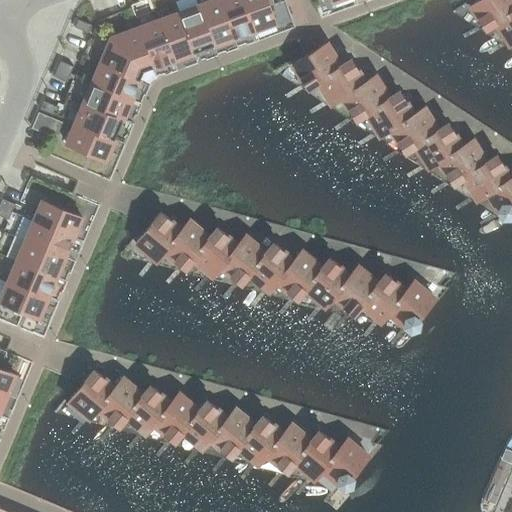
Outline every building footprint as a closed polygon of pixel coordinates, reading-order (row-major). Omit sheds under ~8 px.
[(233,38),(219,0),(213,0),(198,6),(213,45),(233,38)] [(253,30),(242,0),(219,0),(233,38),(253,30)] [(242,0),(253,30),(274,23),(265,0),(242,0)] [(511,0),(477,0),(469,5),(484,28),(511,10),(511,0)] [(213,45),(198,6),(178,13),(192,53),(213,45)] [(508,44),(511,41),(511,10),(484,28),(484,29),(494,23),(508,44)] [(192,53),(178,13),(157,21),(172,60),(192,53)] [(77,20),(74,27),(86,33),(90,26),(77,20)] [(172,60),(157,21),(115,36),(117,41),(115,43),(142,71),(172,60)] [(99,64),(138,81),(142,71),(115,43),(113,44),(109,42),(99,64)] [(325,43),(304,56),(291,64),(306,88),(350,60),(349,59),(339,65),(325,43)] [(363,81),(350,60),(306,88),(306,89),(317,82),(330,104),(374,76),(374,75),(363,81)] [(69,74),(72,67),(59,62),(56,69),(69,74)] [(138,81),(99,64),(91,84),(130,101),(138,81)] [(56,69),(53,76),(66,82),(69,74),(56,69)] [(341,98),(354,120),(398,92),(398,91),(388,97),(374,76),(330,104),(331,104),(341,98)] [(121,121),(130,101),(91,84),(82,104),(121,121)] [(354,120),(355,120),(365,114),(379,136),(423,108),(422,107),(412,114),(398,92),(354,120)] [(52,114),(55,107),(42,101),(39,109),(52,114)] [(121,121),(82,104),(74,124),(113,140),(121,121)] [(436,129),(423,108),(379,136),(389,130),(403,152),(447,124),(447,123),(436,129)] [(38,113),(31,128),(55,139),(62,123),(50,118),(38,113)] [(104,161),(113,140),(74,124),(65,144),(104,161)] [(414,146),(427,168),(471,140),(471,139),(461,145),(447,124),(403,152),(404,153),(404,152),(414,146)] [(438,162),(452,184),(495,156),(495,155),(485,161),(471,140),(427,168),(428,169),(438,162)] [(462,178),(476,199),(511,176),(511,175),(509,177),(495,156),(452,184),(462,178)] [(511,208),(511,176),(476,199),(476,200),(487,194),(501,216),(511,208)] [(1,199),(0,201),(0,207),(10,212),(14,204),(1,199)] [(42,200),(33,221),(72,238),(81,217),(42,200)] [(0,207),(0,216),(7,220),(10,212),(0,207)] [(160,212),(147,227),(134,243),(155,261),(188,221),(188,220),(180,229),(160,212)] [(63,258),(72,238),(33,221),(24,241),(63,258)] [(208,237),(188,221),(155,261),(156,261),(164,252),(183,268),(217,228),(216,227),(208,237)] [(183,268),(184,269),(192,260),(211,276),(244,236),(244,235),(236,244),(217,228),(183,268)] [(264,252),(244,236),(211,276),(212,276),(220,267),(239,283),(273,243),(272,243),(264,252)] [(63,258),(24,241),(16,261),(55,278),(63,258)] [(248,275),(268,291),(301,251),(300,250),(292,260),(273,243),(239,283),(240,284),(248,275)] [(268,291),(268,292),(276,283),(296,299),(329,259),(328,258),(320,267),(301,251),(268,291)] [(348,275),(329,259),(296,299),(304,290),(324,306),(357,266),(356,265),(348,275)] [(55,278),(16,261),(7,281),(46,298),(55,278)] [(324,306),(324,307),(332,298),(352,314),(385,274),(384,273),(376,282),(357,266),(324,306)] [(360,305),(380,321),(413,281),(412,281),(404,290),(385,274),(352,314),(352,315),(360,305)] [(0,302),(38,318),(46,298),(7,281),(0,298),(0,302)] [(380,322),(381,322),(388,313),(408,330),(434,299),(413,281),(380,321),(380,322)] [(0,368),(0,393),(5,395),(14,374),(0,368)] [(93,370),(81,385),(67,401),(88,418),(122,378),(121,377),(113,387),(93,370)] [(88,418),(89,418),(89,419),(97,410),(117,426),(150,386),(149,385),(141,394),(122,378),(88,418)] [(117,426),(125,417),(145,433),(178,393),(177,393),(169,402),(150,386),(117,426)] [(145,433),(145,434),(153,425),(173,441),(206,401),(205,400),(197,410),(178,393),(145,433)] [(173,441),(173,442),(181,432),(201,449),(234,409),(233,408),(226,417),(206,401),(173,441)] [(201,449),(202,449),(209,440),(229,456),(262,416),(261,416),(253,425),(234,409),(201,449)] [(229,456),(230,457),(237,448),(257,464),(290,424),(289,423),(281,432),(262,416),(229,456)] [(257,464),(258,464),(265,455),(285,471),(318,431),(317,431),(309,440),(290,424),(257,464)] [(285,471),(285,472),(286,472),(293,463),(313,479),(346,439),(345,438),(337,447),(318,431),(285,471)] [(313,479),(314,480),(321,471),(342,487),(367,456),(346,439),(313,479)]
